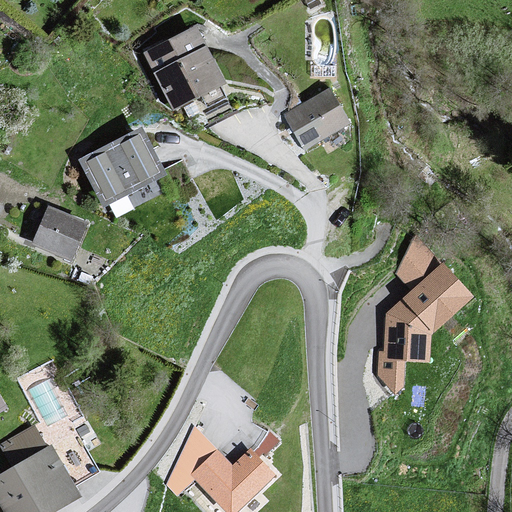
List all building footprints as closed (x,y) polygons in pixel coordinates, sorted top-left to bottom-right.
[(192,29),(140,59),(173,115),(226,86),(192,29)] [(328,91),(281,117),(302,155),(349,127),(328,91)] [(137,133),(75,165),(102,213),(164,180),(137,133)] [(46,211),(28,250),(67,266),(84,226),(46,211)] [(391,282),(378,384),(404,387),(408,358),(428,361),(433,324),(464,328),(472,270),(407,262),(404,284),(391,282)] [(0,390),(0,415),(10,409),(0,390)] [(49,448),(0,475),(0,510),(1,511),(56,511),(78,499),(49,448)] [(245,452),(229,466),(216,451),(185,477),(219,511),(241,511),(273,481),(245,452)]
